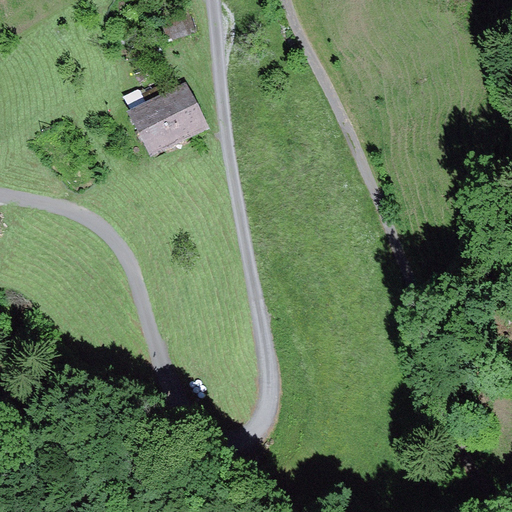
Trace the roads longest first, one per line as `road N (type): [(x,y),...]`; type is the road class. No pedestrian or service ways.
road 1 (track): [(217,0),(232,163),(270,379),(252,451),(233,452),(188,431),(126,250),(93,220),(0,194)]
road 2 (track): [(286,0),(396,249),(420,342),(412,511)]
